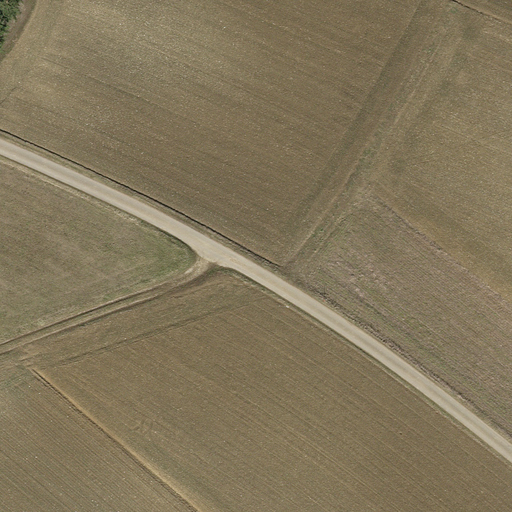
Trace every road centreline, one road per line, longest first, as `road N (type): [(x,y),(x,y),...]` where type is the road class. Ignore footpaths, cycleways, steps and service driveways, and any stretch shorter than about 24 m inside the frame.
road 1 (track): [(511,454),(386,353),(103,191),(0,147)]
road 2 (track): [(0,350),(226,258)]
